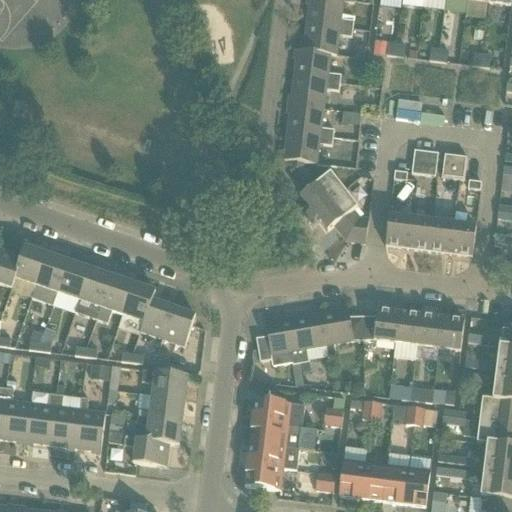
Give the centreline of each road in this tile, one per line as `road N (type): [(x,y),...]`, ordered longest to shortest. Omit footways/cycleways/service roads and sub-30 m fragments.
road 1 (residential): [(511,295),(371,275),(228,295)]
road 2 (residential): [(0,202),(200,271),(228,295)]
road 3 (residential): [(208,501),(0,474)]
road 4 (residential): [(228,295),(208,501)]
